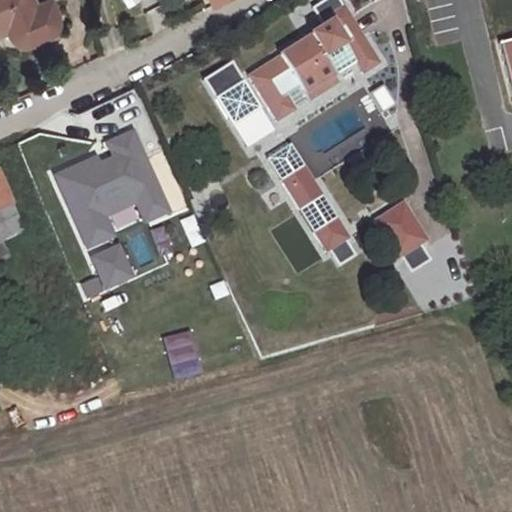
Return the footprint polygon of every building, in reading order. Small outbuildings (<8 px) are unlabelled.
[(0,0),(0,39),(12,34),(17,44),(20,48),(25,52),(30,52),(50,44),(38,14),(32,0),(0,0)] [(120,0),(125,8),(140,0),(139,0),(120,0)] [(308,16),(319,31),(324,27),(322,24),(338,13),(330,1),(308,16)] [(54,7),(38,14),(50,44),(55,42),(58,40),(60,37),(61,32),(62,27),(54,7)] [(300,102),(331,81),(350,68),(359,80),(377,68),(340,12),(338,13),(322,24),(324,27),(319,31),(304,40),(305,43),(276,62),(276,64),(245,85),(275,129),(294,116),(284,102),(295,95),(300,102)] [(228,72),(201,91),(214,109),(241,91),(228,72)] [(337,89),(331,81),(300,102),(305,110),(337,89)] [(378,111),(393,106),(386,85),(371,90),(378,111)] [(241,91),(214,109),(231,135),(258,117),(241,91)] [(66,179),(74,197),(65,201),(85,249),(107,239),(96,214),(136,197),(146,221),(166,213),(131,133),(119,138),(126,153),(112,159),(66,179)] [(279,187),(302,171),(289,150),(264,165),(279,187)] [(66,179),(112,159),(110,153),(54,177),(65,201),(74,197),(66,179)] [(302,171),(279,187),(298,215),(320,200),(302,171)] [(0,212),(10,208),(0,185),(0,212)] [(320,200),(298,215),(312,237),(335,222),(320,200)] [(390,255),(419,236),(395,200),(367,219),(390,255)] [(335,222),(312,237),(320,249),(342,235),(335,222)] [(100,291),(133,279),(120,243),(87,256),(100,291)]
